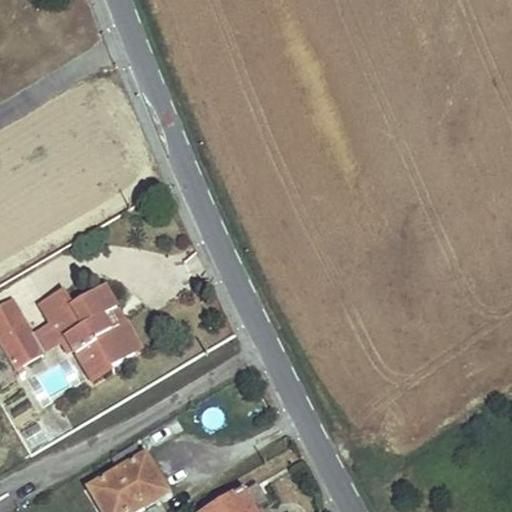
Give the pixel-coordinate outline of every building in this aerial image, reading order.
[(41,307),(52,325),(62,344),(67,341),(94,386),(114,374),(112,370),(135,356),(118,329),(114,331),(106,318),(117,312),(105,291),(74,309),(65,293),(41,307)] [(22,368),(42,356),(31,337),(11,303),(0,309),(0,342),(16,371),(22,368)] [(135,356),(141,353),(117,312),(106,318),(114,331),(118,329),(135,356)] [(52,325),(31,337),(42,356),(62,344),(52,325)] [(84,381),(70,357),(26,380),(43,409),(84,381)] [(25,373),(22,368),(16,371),(19,376),(25,373)] [(0,432),(17,422),(0,393),(0,432)] [(49,411),(39,417),(50,434),(60,428),(49,411)] [(162,495),(154,481),(158,479),(146,458),(143,459),(135,446),(112,460),(120,473),(90,492),(101,511),(141,511),(145,510),(143,507),(162,495)] [(158,479),(154,481),(162,495),(143,507),(145,510),(168,496),(158,479)] [(253,511),(243,494),(212,511),(253,511)] [(208,497),(187,510),(188,511),(211,511),(215,510),(208,497)]
